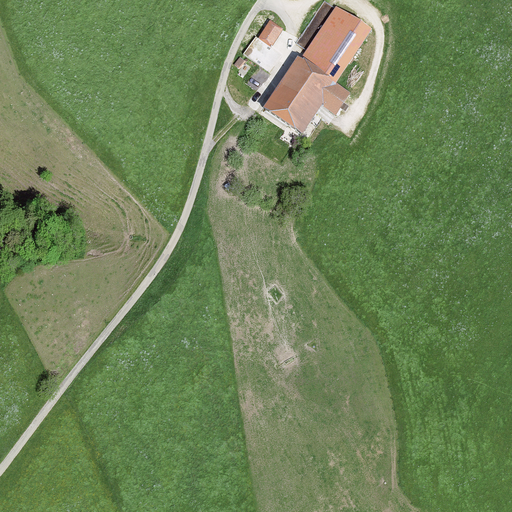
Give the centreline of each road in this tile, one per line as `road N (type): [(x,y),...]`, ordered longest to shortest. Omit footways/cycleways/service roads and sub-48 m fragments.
road 1 (residential): [(261,0),(224,72),(189,204),(163,261),(0,468)]
road 2 (track): [(221,84),(234,107),(251,111),(275,77),(291,28),(278,0)]
road 3 (track): [(347,123),(381,45),(378,23),(349,0)]
